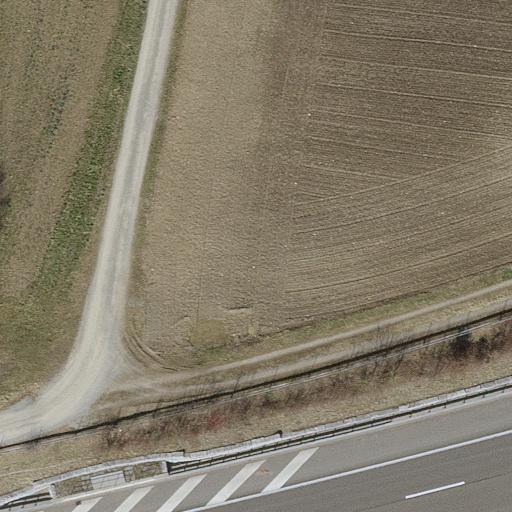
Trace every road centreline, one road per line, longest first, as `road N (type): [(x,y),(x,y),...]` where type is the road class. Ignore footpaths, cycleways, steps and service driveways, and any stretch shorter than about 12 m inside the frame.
road 1 (track): [(511,292),(326,350),(84,409)]
road 2 (track): [(166,0),(84,409)]
